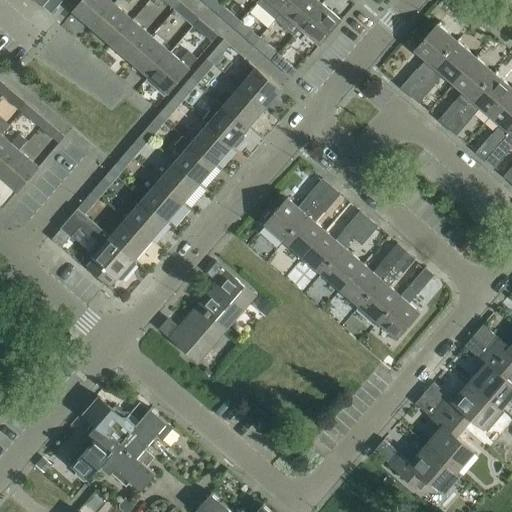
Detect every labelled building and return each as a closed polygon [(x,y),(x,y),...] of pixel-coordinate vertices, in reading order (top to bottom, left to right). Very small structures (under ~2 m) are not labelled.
[(33,0),(42,8),(43,8),(49,0),(33,0)] [(49,0),(43,8),(52,16),(65,0),(49,0)] [(110,0),(85,0),(75,12),(94,28),(115,4),(110,0)] [(179,0),(163,0),(175,10),(182,3),(179,0)] [(217,0),(202,0),(217,13),(223,5),(217,0)] [(259,0),(258,2),(277,19),(293,0),(259,0)] [(318,0),(293,0),(277,19),(284,26),(295,35),(301,28),(323,4),(318,0)] [(182,3),(175,10),(194,26),(201,19),(182,3)] [(115,4),(94,28),(113,44),(134,20),(115,4)] [(323,4),(301,28),(321,45),(342,20),(323,4)] [(223,5),(217,13),(235,28),(241,21),(223,5)] [(201,19),(194,26),(213,43),(219,35),(201,19)] [(134,20),(113,44),(131,61),(153,36),(134,20)] [(241,21),(235,28),(254,45),(261,38),(241,21)] [(427,60),(403,88),(411,96),(458,42),(439,25),(417,51),(427,60)] [(153,36),(131,61),(150,77),(171,52),(153,36)] [(261,38),(254,45),(273,61),(279,53),(261,38)] [(225,40),(208,59),(215,65),(231,46),(225,40)] [(458,42),(411,96),(420,103),(445,75),(455,84),(477,58),(458,42)] [(150,77),(148,79),(167,96),(169,93),(190,69),(198,59),(189,51),(181,61),(171,52),(150,77)] [(279,53),(273,61),(292,78),(298,70),(279,53)] [(456,102),(440,120),(449,128),(496,74),(477,58),(455,84),(464,92),(456,102)] [(208,59),(192,78),(198,84),(215,65),(208,59)] [(250,62),(233,81),(241,88),(265,109),(282,90),(257,69),(250,62)] [(511,88),(496,74),(449,128),(458,136),(474,118),(473,117),(482,107),(492,116),(511,92),(511,88)] [(192,78),(175,96),(182,102),(198,84),(192,78)] [(0,80),(0,91),(4,95),(9,88),(0,80)] [(9,88),(4,95),(23,111),(28,105),(9,88)] [(226,105),(225,106),(249,128),(265,109),(241,88),(226,105)] [(502,125),(478,153),(486,160),(511,130),(511,92),(492,116),(502,125)] [(174,98),(159,115),(166,121),(182,102),(175,96),(174,98)] [(212,110),(203,120),(209,125),(208,125),(226,140),(226,141),(233,147),(234,146),(235,147),(238,147),(245,139),(245,136),(243,134),(249,128),(225,106),(226,105),(218,99),(210,108),(212,110)] [(28,105),(23,111),(41,127),(47,121),(28,105)] [(159,115),(143,134),(150,140),(166,121),(159,115)] [(0,136),(2,134),(10,125),(1,117),(0,117),(0,136)] [(47,121),(41,127),(60,144),(66,137),(47,121)] [(193,143),(192,144),(217,165),(233,147),(226,141),(226,140),(208,125),(193,143)] [(511,130),(486,160),(495,168),(511,149),(511,130)] [(2,134),(0,136),(0,174),(21,150),(29,141),(20,134),(12,143),(2,134)] [(143,134),(127,153),(134,159),(150,140),(143,134)] [(184,136),(175,145),(185,153),(176,163),(200,184),(217,165),(192,144),(193,143),(184,136)] [(21,150),(0,174),(0,175),(19,191),(40,167),(21,150)] [(127,153),(111,171),(118,178),(134,159),(127,153)] [(176,163),(160,182),(184,203),(200,184),(176,163)] [(111,171),(94,190),(102,196),(118,178),(111,171)] [(271,213),(266,219),(266,221),(268,223),(267,224),(286,241),(333,187),(324,179),(299,207),(289,198),(276,214),(274,212),(271,213)] [(160,182),(144,201),(168,222),(184,203),(160,182)] [(333,187),(286,241),(305,257),(328,231),(318,223),(342,195),(333,187)] [(94,190),(78,209),(85,215),(102,196),(94,190)] [(144,201),(127,219),(152,241),(168,222),(144,201)] [(78,209),(62,228),(73,238),(82,228),(100,244),(91,254),(97,258),(91,266),(113,286),(119,278),(120,278),(122,279),(124,279),(131,271),(131,268),(130,267),(136,259),(111,238),(85,215),(78,209)] [(328,231),(305,257),(323,274),(346,247),(355,237),(371,219),(362,212),(338,240),(328,231)] [(111,238),(136,259),(152,241),(127,219),(111,238)] [(371,219),(355,237),(364,245),(380,227),(371,219)] [(365,263),(342,290),(360,305),(361,306),(408,252),(399,244),(375,272),(365,263)] [(346,247),(323,274),(342,290),(365,263),(346,247)] [(408,252),(361,306),(368,313),(366,315),(366,316),(366,318),(375,325),(377,325),(379,322),(402,296),(392,287),(400,277),(402,278),(418,260),(408,252)] [(219,283),(199,305),(228,330),(257,296),(218,262),(208,274),(219,283)] [(402,296),(379,322),(399,339),(422,313),(411,304),(436,276),(427,268),(402,296)] [(267,297),(257,309),(267,317),(276,305),(267,297)] [(181,327),(171,339),(199,364),(228,330),(199,305),(181,327)] [(484,325),(475,336),(511,367),(511,348),(484,325)] [(511,367),(475,336),(466,346),(488,364),(472,383),(502,409),(511,398),(511,383),(507,379),(511,373),(511,367)] [(435,382),(426,393),(465,428),(473,419),(485,429),(502,409),(472,383),(456,401),(435,382)] [(426,393),(416,404),(443,428),(428,445),(458,472),(476,452),(458,437),(465,428),(426,393)] [(101,397),(86,414),(96,423),(99,425),(100,425),(122,444),(141,422),(151,410),(142,402),(129,417),(123,417),(123,416),(124,415),(124,412),(118,407),(116,407),(115,409),(101,397)] [(141,422),(122,444),(144,463),(145,463),(148,466),(156,457),(146,449),(158,436),(164,441),(175,428),(169,423),(152,408),(151,410),(141,422)] [(88,441),(72,460),(72,463),(79,469),(77,472),(78,474),(85,481),(88,480),(90,478),(92,480),(103,467),(103,466),(122,444),(100,425),(99,425),(96,423),(89,431),(92,434),(96,438),(92,443),(88,441)] [(385,440),(376,451),(415,485),(422,491),(429,482),(445,495),(463,476),(458,472),(428,445),(412,464),(385,440)] [(122,444),(103,466),(103,467),(112,474),(116,469),(120,472),(117,476),(128,485),(131,481),(143,491),(158,474),(148,466),(145,463),(144,463),(122,444)] [(44,456),(36,465),(45,473),(52,464),(44,456)] [(234,511),(213,493),(198,511),(199,511),(245,511),(244,511),(243,511),(234,511)] [(126,497),(120,504),(121,509),(124,511),(129,511),(136,505),(126,497)]
